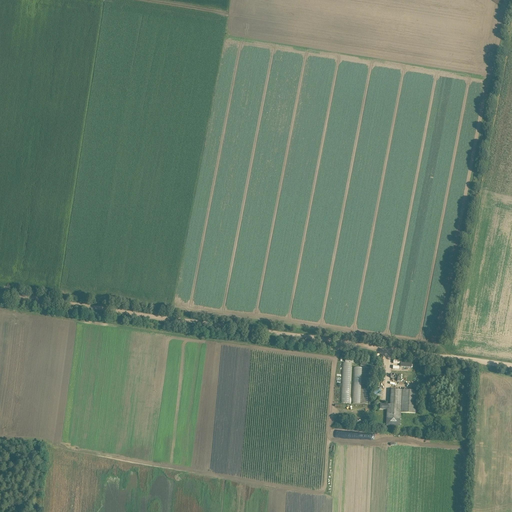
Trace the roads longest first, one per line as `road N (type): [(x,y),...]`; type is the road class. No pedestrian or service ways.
road 1 (track): [(387,351),(0,294)]
road 2 (unclassified): [(511,368),(387,351)]
